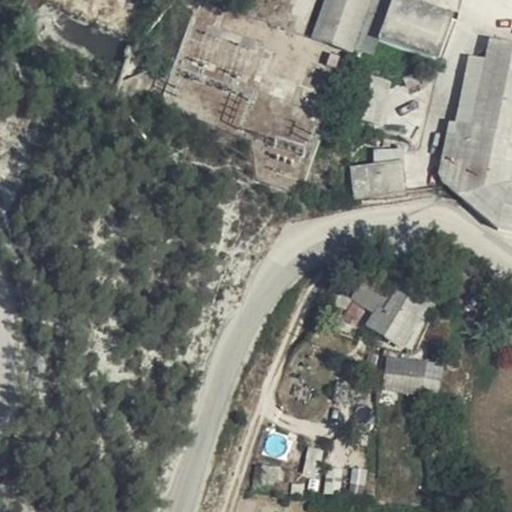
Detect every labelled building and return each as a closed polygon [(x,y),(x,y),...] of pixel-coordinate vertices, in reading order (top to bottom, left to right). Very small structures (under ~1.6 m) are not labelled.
[(351,51),(370,0),(326,0),(312,35),(351,51)] [(396,0),(370,0),(351,51),(374,61),(382,38),(396,2),(396,0)] [(452,23),(396,2),(382,38),(438,61),(452,23)] [(511,47),(489,42),(458,142),(431,137),(430,148),(438,171),(455,183),(486,206),(500,217),(511,224),(511,47)] [(393,127),(399,79),(358,75),(352,121),(393,127)] [(363,193),(395,192),(395,183),(411,182),(412,168),(368,166),(364,173),(363,193)] [(405,293),(383,331),(402,342),(429,299),(409,287),(405,293)] [(367,322),(383,331),(405,293),(400,290),(394,301),(390,298),(384,308),(378,304),(367,322)] [(499,326),(511,323),(511,304),(496,307),(499,326)] [(389,387),(409,389),(411,363),(391,361),(389,387)] [(411,363),(409,389),(437,392),(439,366),(411,363)]
